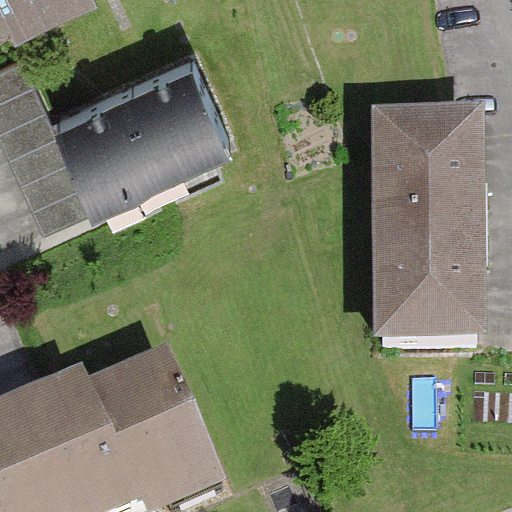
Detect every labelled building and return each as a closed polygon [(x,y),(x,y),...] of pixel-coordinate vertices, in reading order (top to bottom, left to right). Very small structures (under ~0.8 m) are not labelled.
[(0,0),(0,31),(50,11),(56,24),(113,0),(0,0)] [(230,48),(90,110),(131,204),(271,142),(230,48)] [(74,228),(131,204),(90,110),(67,59),(10,84),(74,228)] [(481,102),(373,105),(378,348),(486,346),(481,102)] [(90,365),(0,402),(0,511),(173,511),(223,491),(166,354),(97,383),(90,365)]
